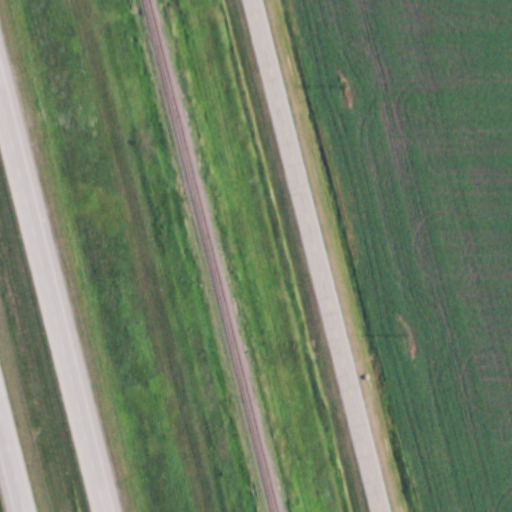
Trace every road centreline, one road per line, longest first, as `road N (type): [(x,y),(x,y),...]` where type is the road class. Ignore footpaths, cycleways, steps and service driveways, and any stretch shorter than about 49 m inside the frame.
road 1 (tertiary): [(386,511),(253,0)]
road 2 (motorway): [(108,511),(0,80)]
road 3 (motorway): [(0,395),(29,511)]
